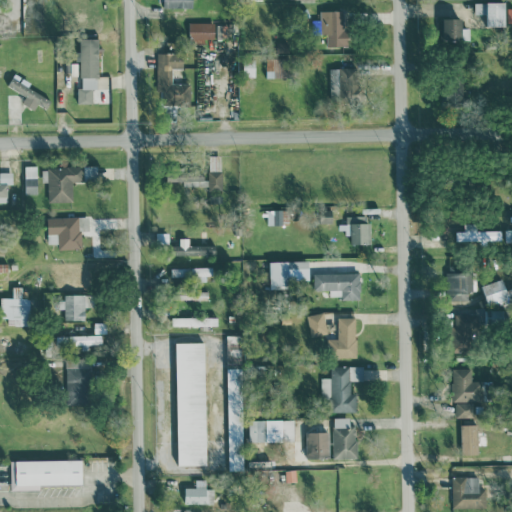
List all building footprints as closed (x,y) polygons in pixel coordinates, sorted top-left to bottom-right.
[(22,0),(23,34),(44,33),(43,0),(22,0)] [(192,0),(163,0),(163,7),(192,8),(192,0)] [(487,27),(506,26),(506,2),(475,2),(475,14),(487,14),(487,27)] [(344,11),(320,11),(320,20),(313,19),(313,32),(317,32),(317,43),(348,43),(348,31),(344,31),(344,11)] [(444,40),(470,40),(469,29),(463,29),(462,18),(443,18),(444,40)] [(205,38),(214,38),(215,22),(189,22),(188,42),(204,42),(205,38)] [(80,38),(81,88),(77,88),(77,103),(97,103),(97,89),(98,89),(98,38),(80,38)] [(156,52),(156,101),(189,101),(189,83),(171,83),(171,68),(182,68),(183,52),(156,52)] [(266,77),(288,77),(288,58),(266,57),(266,77)] [(353,68),(330,67),(329,95),(352,96),(353,68)] [(26,96),(22,103),(34,109),(38,104),(46,108),(50,100),(28,87),(31,82),(14,73),(7,85),(26,96)] [(37,165),(24,166),(25,194),(37,193),(37,165)] [(81,181),(81,166),(47,167),(48,202),(73,201),(72,181),(81,181)] [(0,201),(7,202),(7,184),(13,184),(12,172),(0,171),(0,201)] [(206,171),(182,172),(183,186),(208,185),(208,190),(222,189),(222,171),(206,171)] [(222,195),(209,195),(209,206),(222,206),(222,195)] [(88,215),(47,217),(47,243),(58,243),(58,248),(82,248),(81,230),(89,230),(88,215)] [(369,215),(346,215),(346,223),(338,223),(338,229),(348,229),(348,242),(369,242),(369,215)] [(501,230),(477,230),(477,222),(464,222),(464,230),(455,230),(455,241),(501,241),(501,230)] [(189,244),(189,236),(179,236),(179,244),(173,244),(173,254),(214,254),(214,244),(189,244)] [(269,260),(270,286),(309,285),(308,259),(269,260)] [(0,262),(0,271),(8,271),(7,262),(0,262)] [(171,277),(212,277),(212,266),(171,266),(171,277)] [(473,268),(447,267),(446,299),(467,300),(468,289),(472,290),(473,268)] [(313,272),(314,289),(329,289),(329,297),(360,297),(359,271),(313,272)] [(511,296),(510,287),(506,288),(503,278),(482,283),(488,306),(511,299),(511,296)] [(22,286),(12,286),(12,296),(1,296),(0,317),(8,317),(8,324),(38,325),(38,297),(22,297),(22,286)] [(209,290),(180,289),(179,299),(208,300),(209,290)] [(61,308),(64,308),(64,319),(85,320),(85,306),(90,306),(90,294),(61,293),(61,308)] [(455,313),(455,324),(451,324),(452,352),(475,352),(474,327),(506,327),(505,308),(475,309),(475,313),(455,313)] [(310,336),(327,332),(323,311),(307,315),(310,336)] [(217,316),(172,315),(172,325),(217,326),(217,316)] [(356,356),(355,316),(337,317),(337,337),(327,337),(327,357),(356,356)] [(102,333),(70,334),(70,344),(102,343),(102,333)] [(0,351),(16,351),(16,343),(1,343),(1,337),(0,336),(0,351)] [(206,464),(205,341),(176,341),(177,464),(206,464)] [(92,403),(91,357),(66,357),(66,404),(92,403)] [(363,365),(330,365),(331,376),(321,377),(321,399),(330,399),(330,411),(356,411),(356,393),(350,393),(350,380),(363,380),(363,365)] [(228,470),(243,470),(243,366),(228,366),(228,470)] [(472,368),(452,367),(452,400),(475,401),(475,403),(482,403),(482,380),(471,380),(472,368)] [(455,416),(474,416),(474,401),(455,401),(455,416)] [(349,416),(332,417),(333,458),(357,457),(356,424),(349,424),(349,416)] [(249,442),(294,440),(294,418),(248,419),(249,442)] [(479,454),(479,444),(487,444),(487,423),(460,423),(460,454),(479,454)] [(329,456),(328,431),(306,431),(306,457),(329,456)] [(82,458),(10,459),(10,489),(39,489),(39,484),(82,483),(82,458)] [(486,487),(478,488),(478,475),(452,475),(452,507),(486,507),(486,487)] [(185,502),(214,503),(214,488),(206,488),(206,478),(195,478),(195,486),(185,486),(185,502)]
